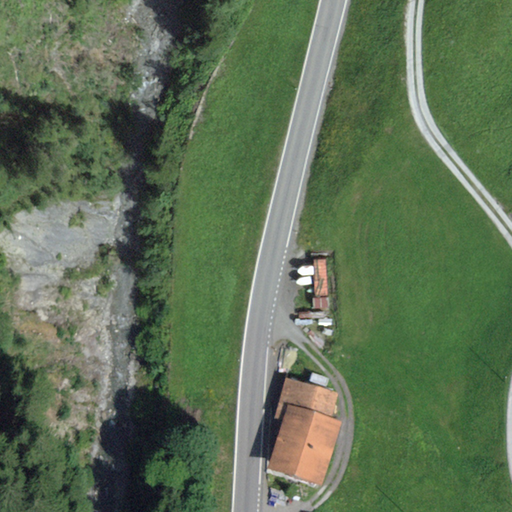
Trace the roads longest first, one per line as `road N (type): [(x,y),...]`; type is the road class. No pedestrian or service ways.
road 1 (tertiary): [(243,511),(280,240),(335,0)]
road 2 (unknown): [(263,336),(345,357),(374,376),(475,511)]
road 3 (track): [(419,0),(415,52),(427,116),(511,223)]
